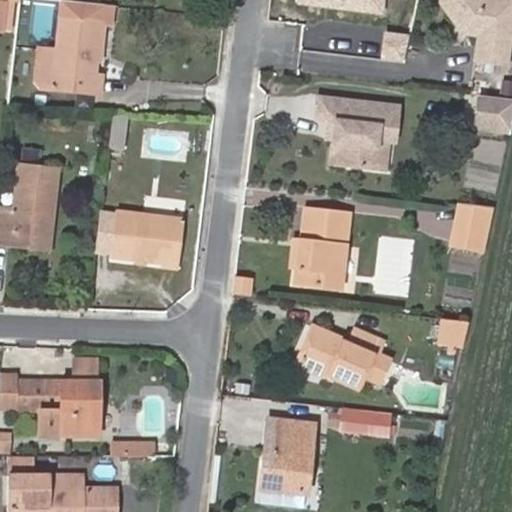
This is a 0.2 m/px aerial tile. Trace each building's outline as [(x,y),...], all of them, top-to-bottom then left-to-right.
[(440,0),(440,5),(456,25),(464,26),(462,34),(478,36),(475,61),(507,65),(511,26),(511,0),(440,0)] [(97,51),(102,52),(106,22),(60,17),(56,47),(53,47),(48,87),(101,94),(103,75),(94,74),(96,60),(97,51)] [(511,96),(477,93),(473,130),(511,133),(511,96)] [(327,164),(371,168),(375,140),(386,141),(392,142),(396,106),(314,97),(312,118),(325,120),(332,121),(330,139),(327,164)] [(109,150),(125,152),(128,114),(111,113),(109,150)] [(332,121),(325,120),(323,138),(330,139),(332,121)] [(386,141),(375,140),(371,168),(382,169),(386,141)] [(19,166),(14,208),(0,206),(0,243),(11,245),(12,236),(50,241),(59,171),(19,166)] [(484,252),(494,207),(460,203),(451,245),(484,252)] [(297,283),(341,288),(350,215),(307,209),(303,239),(299,267),(297,283)] [(183,220),(115,212),(109,255),(177,264),(183,220)] [(49,249),(50,241),(12,236),(11,245),(49,249)] [(298,237),(294,266),(299,267),(303,239),(298,237)] [(231,292),(249,294),(251,277),(233,275),(231,292)] [(463,345),(468,320),(441,317),(438,343),(463,345)] [(313,326),(300,354),(303,365),(356,388),(374,352),(377,353),(382,341),(354,329),(349,341),(313,326)] [(95,381),(95,360),(73,360),(72,381),(94,381),(95,381)] [(37,431),(90,432),(91,404),(99,404),(99,381),(95,381),(94,381),(72,381),(17,380),(17,408),(34,408),(38,408),(37,431)] [(99,404),(91,404),(90,432),(98,432),(99,404)] [(331,431),(370,435),(373,410),(334,406),(331,431)] [(400,414),(395,443),(426,448),(431,420),(400,414)] [(268,419),(262,467),(269,468),(276,420),(268,419)] [(269,468),(262,467),(260,488),(306,493),(314,424),(276,420),(269,468)] [(0,451),(10,452),(12,432),(0,431),(0,451)] [(152,456),(152,443),(112,443),(112,456),(152,456)] [(84,487),(51,488),(51,474),(7,474),(7,511),(114,511),(115,487),(84,487)] [(51,488),(84,487),(84,474),(51,474),(51,488)]
